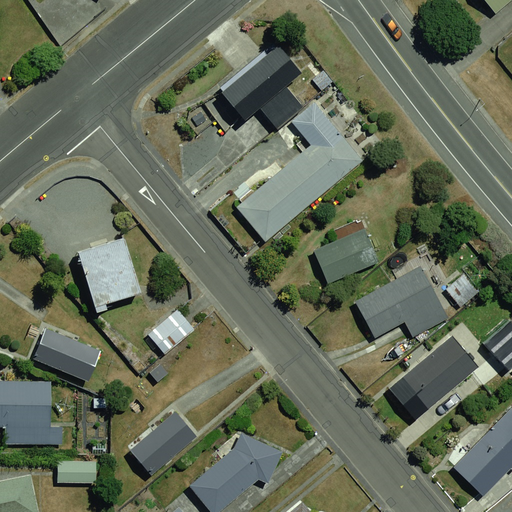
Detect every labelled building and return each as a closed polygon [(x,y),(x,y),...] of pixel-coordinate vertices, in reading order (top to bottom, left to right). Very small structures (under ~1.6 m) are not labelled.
[(511,0),(460,0),(483,26),(511,1),(511,0)] [(269,127),(279,117),(312,87),(267,39),(214,89),(241,118),(251,108),(269,127)] [(353,155),(311,103),(283,126),(295,142),(220,202),(250,238),(353,155)] [(351,226),(297,248),(310,280),(364,258),(351,226)] [(116,231),(67,247),(86,306),(135,290),(116,231)] [(404,267),(340,299),(359,338),(424,306),(404,267)] [(445,268),(426,284),(444,305),(463,289),(445,268)] [(160,308),(127,335),(151,359),(182,329),(160,308)] [(24,326),(13,353),(75,377),(85,350),(24,326)] [(435,331),(384,375),(408,403),(459,360),(435,331)] [(496,333),(477,350),(491,367),(511,350),(496,333)] [(37,376),(0,376),(0,443),(39,442),(37,376)] [(511,399),(501,389),(446,447),(479,479),(511,444),(511,399)] [(159,408),(115,447),(136,470),(180,431),(159,408)] [(234,431),(175,482),(201,511),(202,511),(261,462),(234,431)] [(75,455),(33,455),(33,481),(76,480),(75,455)] [(0,471),(0,511),(22,511),(15,469),(0,471)] [(305,511),(291,497),(275,511),(305,511)]
